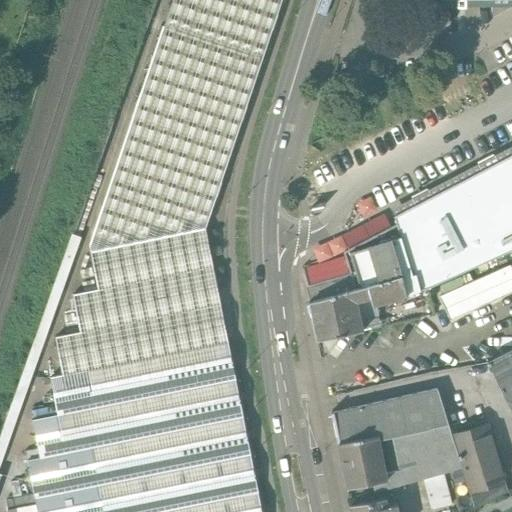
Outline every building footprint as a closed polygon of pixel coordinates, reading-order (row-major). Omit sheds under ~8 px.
[(261,511),(205,228),(280,0),(171,0),(89,244),(98,288),(73,294),(81,331),(55,336),(63,374),(50,377),(57,414),(33,419),(40,457),(27,459),(37,506),(3,511),(261,511)] [(431,197),(394,217),(397,226),(401,240),(412,276),(416,275),(420,291),(428,289),(511,251),(511,155),(484,169),(431,197)] [(412,276),(397,226),(343,248),(347,264),(350,276),(353,288),(360,286),(366,308),(420,291),(416,275),(412,276)] [(511,274),(508,266),(438,297),(448,321),(511,292),(511,274)] [(312,323),(317,344),(362,333),(355,312),(366,308),(360,286),(353,288),(307,302),(312,323)] [(420,291),(428,319),(435,317),(428,289),(420,291)] [(355,312),(362,333),(428,319),(420,291),(366,308),(355,312)] [(511,351),(488,364),(511,411),(511,351)] [(332,412),(339,443),(378,436),(387,481),(398,477),(400,489),(463,472),(451,438),(436,389),(332,412)] [(508,492),(486,426),(451,438),(463,472),(475,509),(508,492)] [(378,436),(339,443),(348,489),(387,481),(378,436)] [(346,509),(346,511),(400,511),(399,508),(387,510),(385,500),(346,509)]
